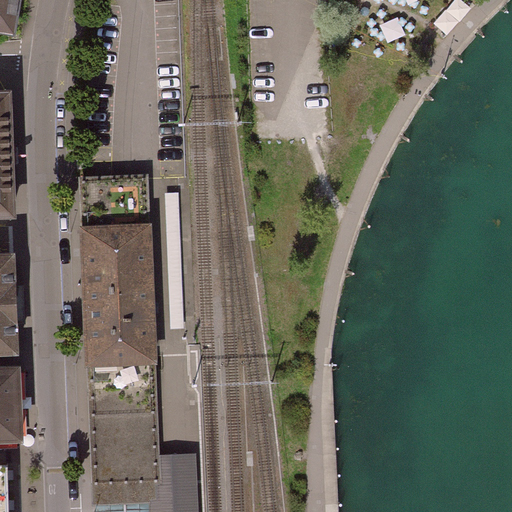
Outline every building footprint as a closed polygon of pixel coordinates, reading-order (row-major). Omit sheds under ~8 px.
[(19,0),(0,0),(0,33),(14,35),(19,0)] [(0,215),(12,216),(7,97),(0,97),(0,215)] [(146,174),(80,176),(93,504),(98,504),(150,502),(159,501),(146,174)] [(14,257),(0,257),(0,355),(18,355),(14,257)] [(11,371),(0,371),(0,445),(14,445),(12,411),(11,371)] [(0,511),(9,511),(8,466),(0,465),(0,511)] [(150,511),(150,502),(98,504),(97,511),(150,511)]
